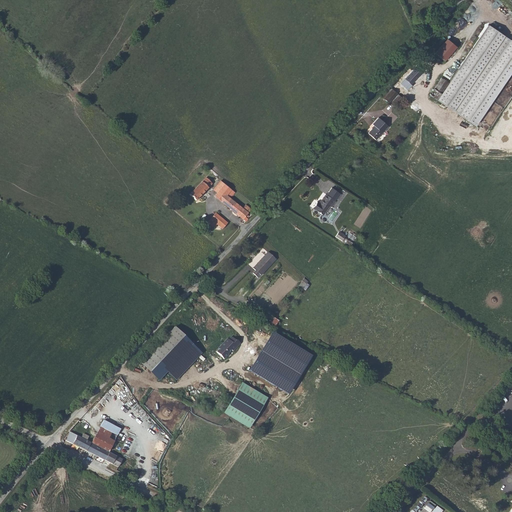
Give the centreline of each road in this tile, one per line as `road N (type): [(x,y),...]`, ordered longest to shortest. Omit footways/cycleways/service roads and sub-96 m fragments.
road 1 (unclassified): [(47,444),(459,0)]
road 2 (track): [(118,367),(172,386),(240,354),(241,332),(192,287)]
